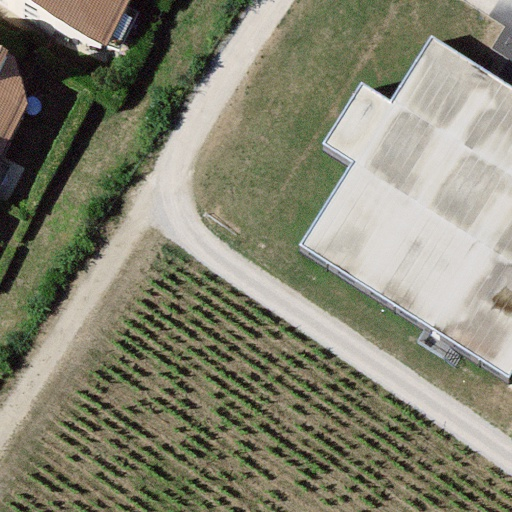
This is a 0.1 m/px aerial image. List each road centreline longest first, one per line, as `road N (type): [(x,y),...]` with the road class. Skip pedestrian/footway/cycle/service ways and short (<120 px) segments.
road 1 (track): [(0,442),(278,0)]
road 2 (track): [(511,456),(178,227),(154,196)]
